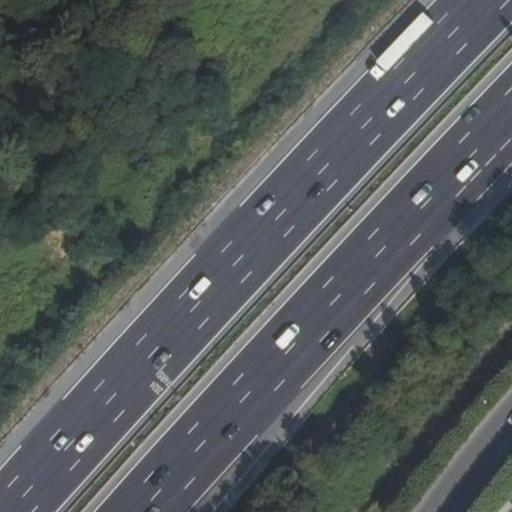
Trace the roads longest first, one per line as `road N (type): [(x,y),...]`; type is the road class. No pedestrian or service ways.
road 1 (motorway): [(490,0),(10,511)]
road 2 (motorway): [(143,511),(511,118)]
